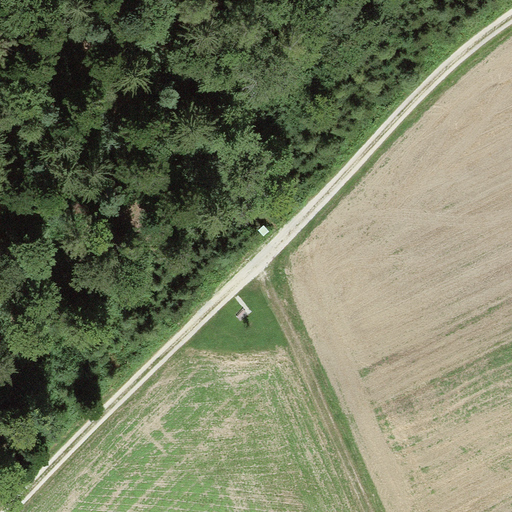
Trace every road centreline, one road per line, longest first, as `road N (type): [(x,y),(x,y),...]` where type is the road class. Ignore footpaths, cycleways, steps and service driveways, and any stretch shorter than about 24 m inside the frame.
road 1 (track): [(256,265),(413,96),(511,12)]
road 2 (track): [(256,265),(1,511)]
road 3 (track): [(256,265),(363,511)]
